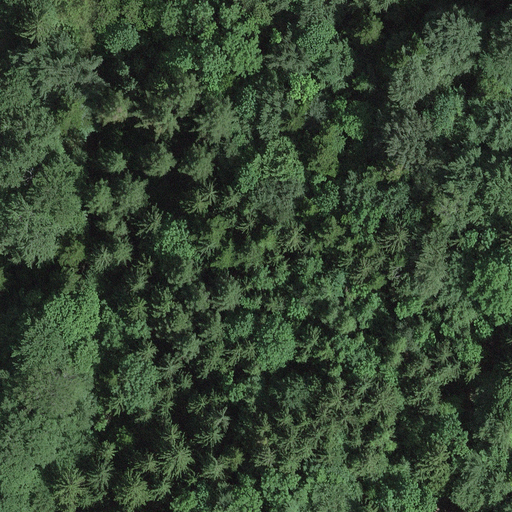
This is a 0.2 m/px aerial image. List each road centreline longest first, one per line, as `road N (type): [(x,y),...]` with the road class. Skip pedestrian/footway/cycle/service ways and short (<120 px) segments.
road 1 (track): [(37,511),(77,403),(93,327),(90,191),(102,46),(92,0)]
road 2 (track): [(511,306),(489,341),(476,418),(443,511)]
